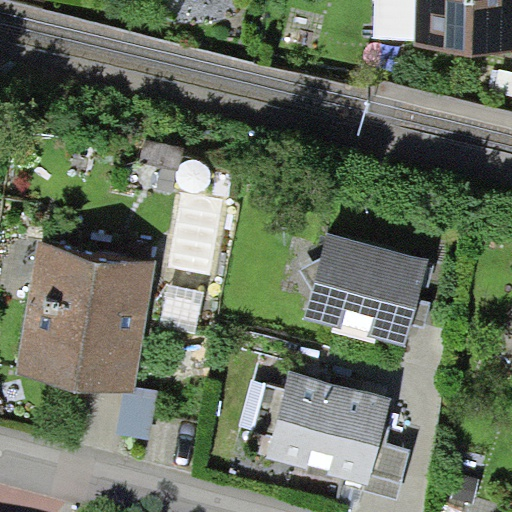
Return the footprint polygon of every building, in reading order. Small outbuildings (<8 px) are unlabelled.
[(511,43),(511,0),(418,0),(417,40),(511,43)] [(137,161),(173,169),(177,149),(141,141),(137,161)] [(410,298),(419,263),(322,237),(303,309),(400,335),(403,322),(418,326),(424,302),(410,298)] [(31,284),(17,370),(124,387),(145,261),(53,246),(46,287),(31,284)] [(266,447),(362,474),(381,402),(285,376),(266,447)]
